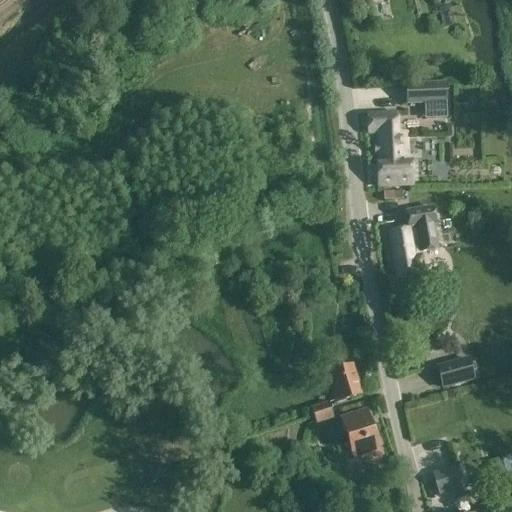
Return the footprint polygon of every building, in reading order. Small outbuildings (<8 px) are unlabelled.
[(179,16),(192,3),(189,0),(180,0),(172,8),(179,16)] [(68,61),(86,85),(97,77),(80,53),(68,61)] [(407,104),(445,102),(444,85),(407,86),(407,104)] [(60,87),(53,92),(64,107),(71,101),(60,87)] [(468,92),(459,93),(459,105),(468,105),(468,92)] [(408,164),(407,133),(397,133),(396,113),(367,115),(367,135),(378,135),(379,165),(377,165),(378,188),(412,187),(411,164),(408,164)] [(394,193),(383,193),(383,201),(394,201),(394,193)] [(409,229),(389,232),(395,269),(397,282),(419,278),(419,276),(425,275),(421,252),(437,249),(433,225),(435,225),(432,208),(425,209),(406,212),(409,229)] [(467,362),(436,370),(442,390),(473,381),(467,362)] [(351,365),(332,371),(326,373),(336,404),(361,396),(351,365)] [(310,409),(312,417),(331,411),(328,403),(310,409)] [(334,420),(331,411),(312,417),(315,426),(334,420)] [(366,411),(347,417),(340,419),(353,461),(365,457),(366,461),(380,457),(366,411)] [(511,460),(511,457),(491,463),(497,484),(510,480),(509,477),(511,475),(511,460)] [(463,489),(458,468),(432,475),(438,496),(463,489)]
